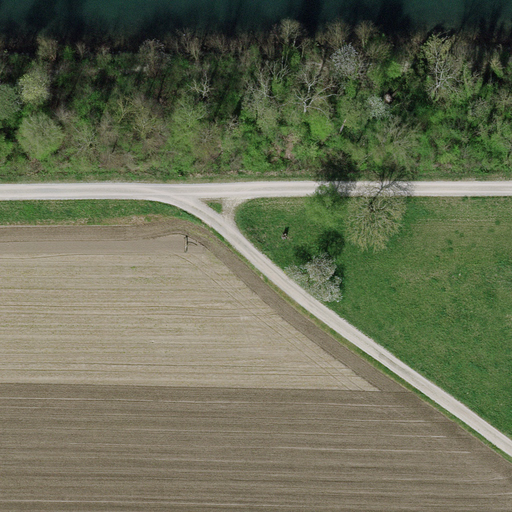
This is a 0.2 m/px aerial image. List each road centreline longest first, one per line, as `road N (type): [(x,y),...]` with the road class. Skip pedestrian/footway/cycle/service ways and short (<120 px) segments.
road 1 (track): [(198,191),(255,257),(511,451)]
road 2 (track): [(511,192),(198,191)]
road 3 (track): [(198,191),(0,192)]
